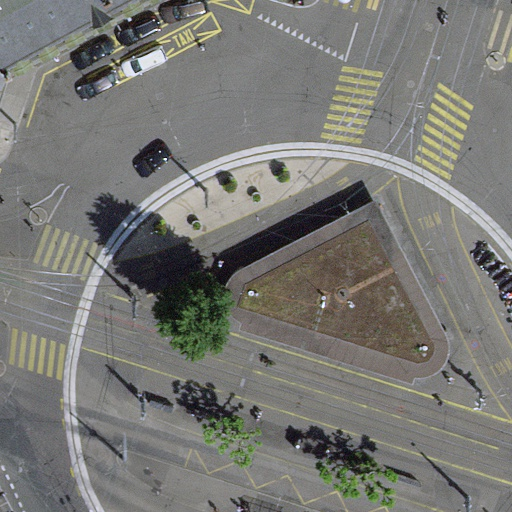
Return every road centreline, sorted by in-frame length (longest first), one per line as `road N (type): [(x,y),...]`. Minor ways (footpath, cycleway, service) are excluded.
road 1 (tertiary): [(198,122),(143,152),(87,214),(46,305),(36,409)]
road 2 (tertiary): [(500,160),(416,111),(295,96)]
road 3 (residential): [(198,122),(108,146),(0,197)]
